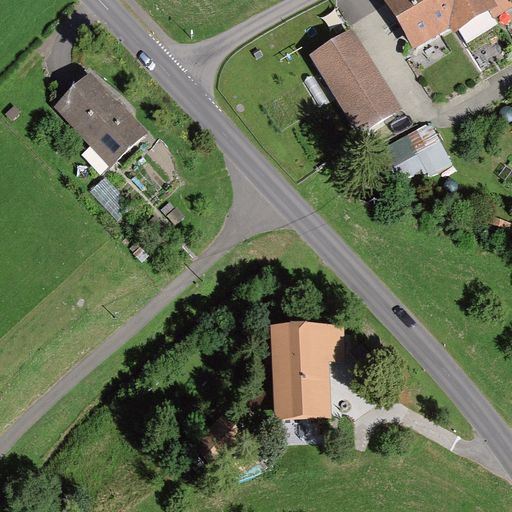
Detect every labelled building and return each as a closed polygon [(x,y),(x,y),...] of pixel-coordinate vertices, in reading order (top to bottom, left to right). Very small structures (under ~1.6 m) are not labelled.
[(511,0),(388,0),(387,1),(417,48),(452,27),(456,33),(492,11),(495,17),(511,5),(511,0)] [(352,40),(316,62),(361,134),(396,112),(352,40)] [(143,136),(91,81),(58,112),(110,167),(143,136)] [(394,183),(449,163),(435,127),(380,147),(394,183)] [(325,335),(276,338),(280,422),(329,420),(325,335)]
